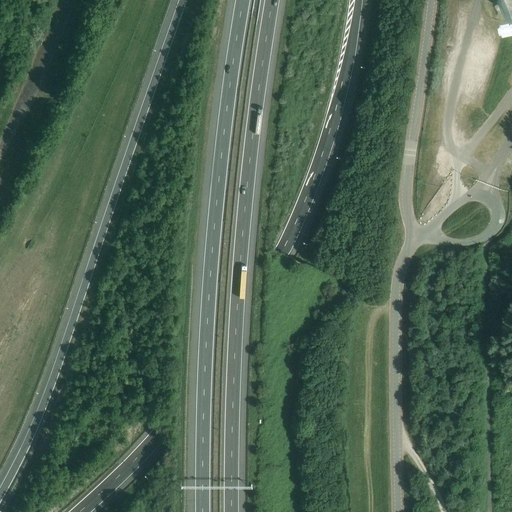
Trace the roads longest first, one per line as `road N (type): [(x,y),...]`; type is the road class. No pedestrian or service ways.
road 1 (motorway): [(80,511),(205,374),(281,252),(326,140),(358,0)]
road 2 (motorway): [(181,0),(53,378),(0,496)]
road 3 (tertiary): [(398,511),(396,282),(411,237),(405,191),(431,0)]
road 4 (motorway): [(230,511),(246,181),(272,0)]
road 5 (motorway): [(243,0),(208,297),(202,511)]
